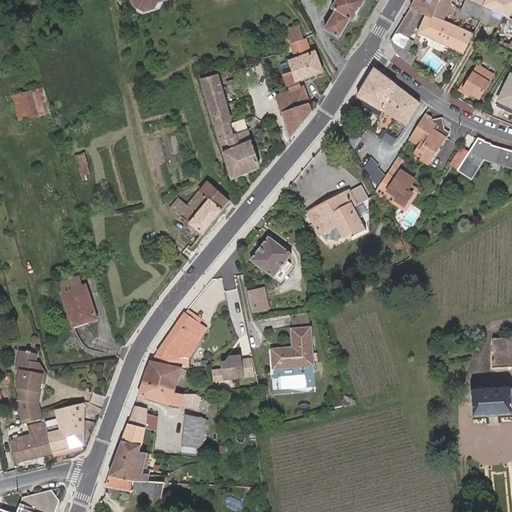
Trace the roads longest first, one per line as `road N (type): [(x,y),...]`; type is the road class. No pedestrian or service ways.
road 1 (primary): [(366,52),(325,114),(153,323),(91,471)]
road 2 (residential): [(366,52),(437,104),(511,137)]
